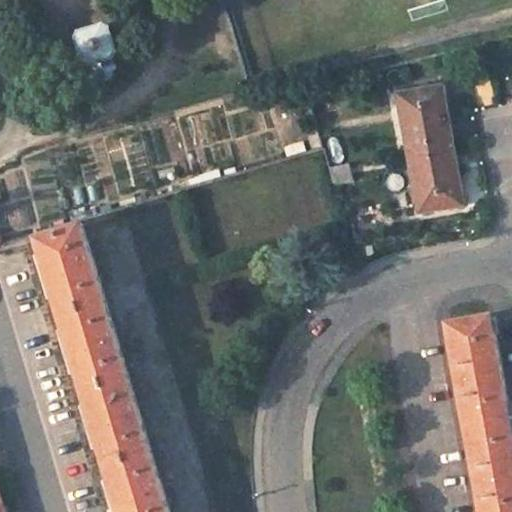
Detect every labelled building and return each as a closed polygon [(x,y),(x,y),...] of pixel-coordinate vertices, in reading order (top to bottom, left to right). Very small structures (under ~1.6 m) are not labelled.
[(117,71),(120,70),(117,59),(122,53),(115,29),(109,26),(82,34),(80,39),(88,64),(96,65),(99,75),(103,75),(104,81),(108,82),(112,81),(116,79),(118,76),(117,71)] [(415,154),(461,147),(456,120),(450,121),(444,90),(405,97),(415,154)] [(466,175),(461,147),(415,154),(426,215),(466,209),(460,175),(466,175)] [(349,183),(345,167),(332,169),(337,187),(349,183)] [(172,511),(87,227),(44,240),(51,264),(75,344),(98,421),(124,508),(124,511),(172,511)] [(511,511),(511,403),(498,322),(456,331),(462,366),(487,503),(488,511),(511,511)] [(9,511),(9,510),(0,480),(0,511),(9,511)]
